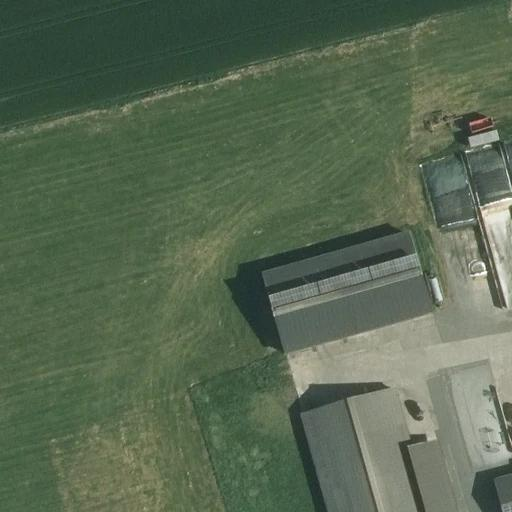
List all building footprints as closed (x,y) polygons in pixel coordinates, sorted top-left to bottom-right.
[(449,109),(424,115),(431,142),(456,135),(449,109)] [(432,315),(410,236),(264,278),(286,355),(432,315)] [(428,511),(411,451),(394,390),(303,415),(330,511),(428,511)] [(411,451),(428,511),(452,511),(434,445),(411,451)] [(511,511),(511,479),(495,484),(502,511),(511,511)]
